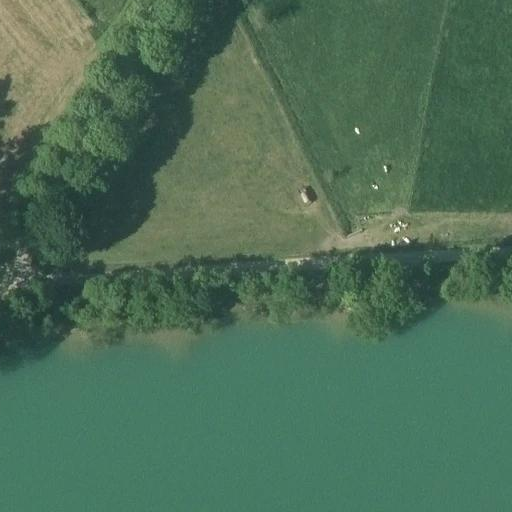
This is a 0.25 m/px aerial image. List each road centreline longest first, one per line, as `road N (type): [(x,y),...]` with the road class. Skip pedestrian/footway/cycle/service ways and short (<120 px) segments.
road 1 (track): [(2,271),(50,282),(511,262)]
road 2 (unclassified): [(165,0),(0,273)]
